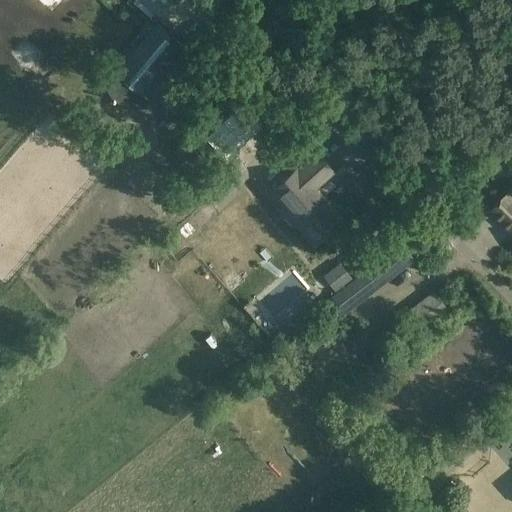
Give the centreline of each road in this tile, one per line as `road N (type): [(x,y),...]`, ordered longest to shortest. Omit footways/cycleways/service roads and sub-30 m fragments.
road 1 (residential): [(511,297),(385,164),(197,0)]
road 2 (unclassified): [(403,511),(511,407)]
